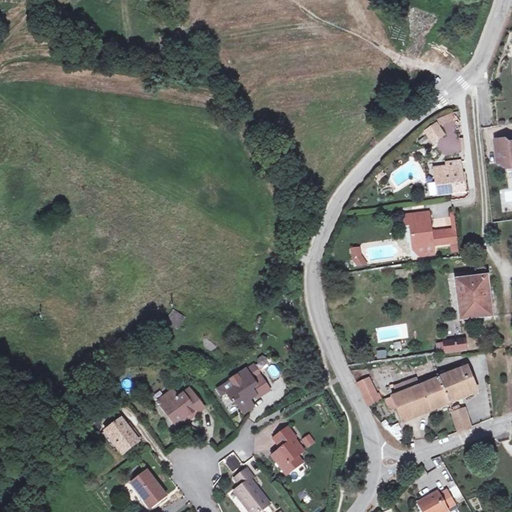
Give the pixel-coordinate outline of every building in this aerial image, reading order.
[(438,121),(440,126),(454,119),(452,115),(438,121)] [(436,124),(426,132),(433,142),(443,135),(436,124)] [(495,140),(498,163),(502,163),(508,168),(511,167),(511,145),(510,146),(509,142),(506,138),(495,140)] [(441,195),(464,192),(460,162),(446,163),(447,167),(434,169),(435,177),(438,177),(441,195)] [(432,233),(429,214),(406,217),(407,227),(410,226),(414,251),(420,257),(434,255),(433,246),(448,244),(446,231),(432,233)] [(446,231),(448,244),(458,243),(456,230),(446,231)] [(353,251),(355,260),(362,256),(361,250),(353,251)] [(367,265),(362,256),(355,260),(358,267),(367,265)] [(476,278),(456,281),(461,319),(492,315),(485,268),(475,270),(476,278)] [(185,318),(174,311),(166,322),(178,329),(185,318)] [(220,345),(207,336),(204,340),(205,347),(211,351),(218,349),(220,345)] [(445,354),(466,351),(465,340),(444,343),(445,354)] [(394,350),(402,349),(401,341),(393,342),(394,350)] [(375,351),(376,359),(386,358),(385,350),(375,351)] [(263,356),(258,359),(258,365),(263,368),(268,365),(268,358),(263,356)] [(437,374),(439,378),(450,402),(475,392),(468,367),(448,375),(446,371),(437,374)] [(230,382),(217,391),(221,397),(226,394),(234,405),(237,403),(244,413),(254,406),(249,399),(256,394),(258,398),(270,390),(260,375),(252,381),(246,371),(230,381),(230,382)] [(392,397),(396,408),(402,422),(450,402),(439,378),(418,386),(405,392),(392,397)] [(368,379),(365,380),(373,397),(376,396),(368,379)] [(402,384),(405,392),(418,386),(415,379),(402,384)] [(365,380),(356,384),(368,407),(382,401),(379,395),(376,396),(373,397),(365,380)] [(190,419),(204,408),(190,389),(178,398),(173,391),(163,398),(169,405),(164,409),(176,426),(185,419),(183,417),(187,414),(190,419)] [(396,408),(392,397),(388,398),(393,409),(396,408)] [(169,405),(163,398),(158,402),(164,409),(169,405)] [(393,409),(388,398),(385,400),(390,411),(393,409)] [(459,434),(471,428),(464,409),(458,411),(456,407),(451,409),(458,433),(459,434)] [(121,419),(105,431),(117,447),(123,454),(139,442),(132,432),(130,433),(126,427),(127,426),(121,419)] [(393,441),(403,437),(398,423),(388,427),(393,441)] [(288,427),(273,439),(281,449),(272,456),(287,475),(303,463),(298,456),(305,451),(295,439),(296,438),(288,427)] [(117,447),(105,431),(101,434),(113,450),(117,447)] [(310,435),(302,440),(308,448),(315,442),(310,435)] [(241,487),(234,492),(249,511),(260,511),(270,504),(251,479),(253,477),(247,469),(235,479),(241,487)] [(167,496),(147,471),(131,484),(150,509),(167,496)] [(437,493),(418,504),(423,511),(447,511),(448,511),(447,510),(455,505),(447,490),(438,495),(437,493)]
